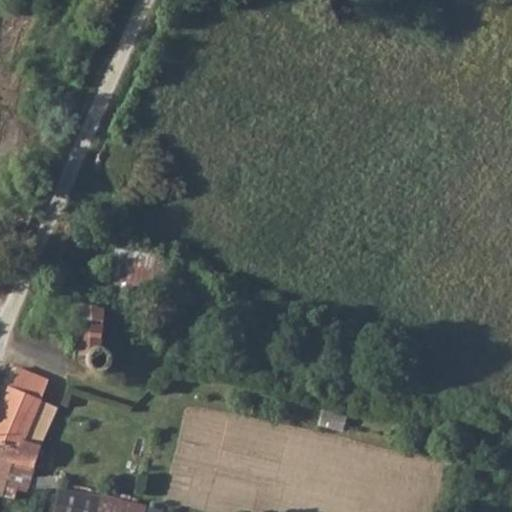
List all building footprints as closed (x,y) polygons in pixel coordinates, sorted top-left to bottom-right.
[(107,241),(98,293),(153,302),(161,251),(107,241)] [(35,299),(23,327),(45,334),(58,302),(35,299)] [(58,302),(45,334),(56,338),(69,338),(70,369),(78,369),(79,381),(83,386),(89,389),(95,389),(101,388),(105,386),(109,382),(110,377),(110,370),(108,365),(104,361),(99,358),(94,356),(93,350),(94,308),(58,302)] [(9,371),(0,394),(0,438),(19,442),(30,413),(40,382),(9,371)] [(30,413),(19,442),(35,445),(44,417),(30,413)] [(0,493),(10,495),(13,492),(19,494),(35,445),(19,442),(0,438),(0,493)] [(58,490),(52,511),(95,511),(99,500),(58,490)] [(147,511),(99,500),(95,511),(147,511)]
